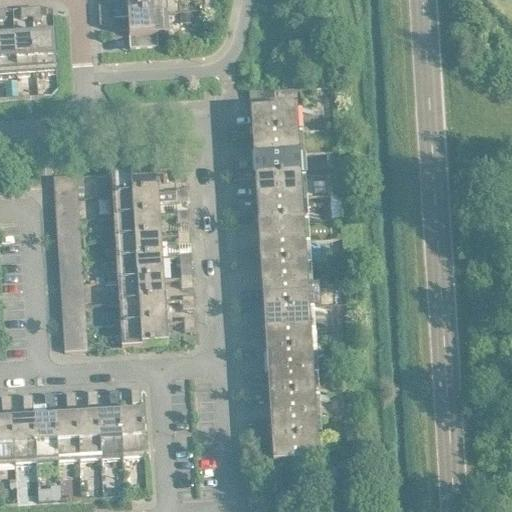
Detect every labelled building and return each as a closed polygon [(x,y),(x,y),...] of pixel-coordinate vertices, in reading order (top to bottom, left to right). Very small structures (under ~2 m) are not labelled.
[(130,0),(131,17),(169,15),(168,0),(130,0)] [(101,7),(102,19),(112,18),(111,6),(101,7)] [(36,18),(36,23),(45,23),(44,17),(44,8),(35,9),(36,18)] [(24,19),(36,18),(35,9),(23,9),(24,19)] [(8,10),(0,10),(0,20),(9,20),(8,10)] [(161,48),(160,36),(171,35),(171,34),(169,15),(131,17),(133,50),(161,48)] [(194,15),(183,15),(183,23),(195,23),(194,15)] [(112,18),(102,19),(103,27),(117,26),(117,18),(112,18)] [(58,36),(37,38),(40,76),(59,75),(60,75),(58,36)] [(37,38),(18,39),(20,77),(40,76),(37,38)] [(18,39),(0,39),(0,70),(0,78),(20,77),(18,39)] [(278,99),(253,101),(254,112),(278,111),(278,99)] [(255,114),(256,135),(300,132),(299,111),(300,111),(300,110),(278,111),(254,112),(254,114),(255,114)] [(256,135),(258,157),(302,154),(300,132),(256,135)] [(258,157),(259,179),(303,176),(302,154),(258,157)] [(177,169),(178,178),(189,178),(188,168),(177,169)] [(115,196),(115,197),(161,194),(159,194),(158,182),(160,182),(160,181),(158,181),(158,173),(160,173),(159,172),(113,174),(114,176),(116,176),(117,196),(115,196)] [(259,179),(260,201),(304,198),(303,176),(259,179)] [(56,178),(57,197),(81,195),(80,177),(56,178)] [(179,190),(179,202),(190,202),(189,190),(179,190)] [(116,218),(116,219),(162,216),(162,215),(160,215),(160,203),(161,203),(161,202),(160,203),(159,195),(161,195),(161,194),(115,197),(115,198),(117,198),(118,218),(116,218)] [(260,201),(262,223),(306,220),(304,198),(260,201)] [(58,204),(59,216),(82,215),(81,203),(58,204)] [(180,212),(181,224),(192,223),(191,211),(180,212)] [(59,216),(59,228),(83,227),(82,215),(59,216)] [(118,240),(164,237),(162,237),(161,225),(163,225),(163,224),(161,224),(161,216),(162,216),(116,219),(118,219),(120,239),(118,240)] [(262,223),(263,245),(307,242),(306,220),(262,223)] [(83,227),(59,228),(60,240),(83,238),(83,227)] [(181,233),(182,245),(193,245),(192,233),(181,233)] [(119,261),(119,262),(165,259),(165,258),(163,258),(162,246),(164,246),(162,246),(162,238),(164,238),(164,237),(118,240),(118,241),(120,241),(121,261),(119,261)] [(263,245),(264,267),(308,264),(307,242),(263,245)] [(61,248),(61,259),(85,258),(84,246),(61,248)] [(194,266),(194,262),(194,254),(183,255),(183,267),(194,266)] [(61,259),(62,271),(85,270),(85,258),(61,259)] [(120,283),(166,280),(165,280),(164,268),(166,268),(165,267),(164,267),(163,260),(165,259),(119,262),(121,262),(122,283),(120,283)] [(264,267),(266,289),(310,286),(308,264),(264,267)] [(85,270),(62,271),(63,283),(86,282),(85,270)] [(184,277),(185,288),(196,288),(195,276),(184,277)] [(122,304),(122,305),(168,302),(168,301),(166,301),(165,290),(167,290),(167,289),(165,289),(165,281),(166,281),(166,280),(120,283),(120,284),(122,284),(124,304),(122,304)] [(266,289),(267,311),(311,308),(310,286),(266,289)] [(63,291),(64,303),(87,301),(87,289),(63,291)] [(185,298),(186,310),(197,309),(196,297),(185,298)] [(64,303),(65,314),(88,313),(87,301),(64,303)] [(123,326),(169,324),(169,323),(167,323),(167,311),(168,311),(168,310),(166,310),(166,303),(168,303),(168,302),(122,305),(124,305),(125,326),(123,326)] [(267,311),(269,333),(312,330),(311,308),(267,311)] [(88,313),(65,314),(66,326),(89,325),(88,313)] [(187,320),(187,332),(198,331),(198,319),(187,320)] [(169,324),(123,326),(123,327),(125,327),(126,347),(124,347),(124,349),(170,346),(170,344),(169,345),(168,333),(170,333),(170,332),(168,332),(167,324),(169,324)] [(269,333),(270,355),(314,352),(312,330),(269,333)] [(91,351),(89,332),(66,334),(67,353),(91,351)] [(270,355),(271,377),(315,374),(314,352),(270,355)] [(271,377),(273,399),(317,396),(315,374),(271,377)] [(134,391),(135,404),(144,404),(143,391),(134,391)] [(113,406),(122,405),(122,392),(112,392),(113,406)] [(91,407),(101,406),(100,393),(91,394),(91,407)] [(70,408),(79,408),(79,395),(69,395),(70,408)] [(48,410),(58,409),(57,396),(47,396),(48,410)] [(273,399),(274,421),(318,418),(317,396),(273,399)] [(27,411),(36,410),(35,397),(26,398),(27,411)] [(5,412),(15,412),(14,399),(4,399),(5,412)] [(123,416),(126,462),(126,460),(146,459),(147,461),(148,461),(146,414),(144,415),(144,417),(136,417),(136,415),(135,415),(135,417),(123,418),(123,416)] [(102,417),(101,417),(104,463),(104,461),(125,460),(125,462),(126,462),(123,416),(122,416),(122,418),(114,419),(114,416),(113,416),(113,419),(102,419),(102,417)] [(80,418),(82,465),(83,465),(83,462),(103,461),(104,463),(101,417),(101,419),(93,420),(93,418),(92,418),(92,420),(80,421),(80,418)] [(58,420),(61,466),(61,464),(82,462),(82,465),(80,418),(79,419),(79,421),(71,421),(71,419),(70,419),(70,421),(59,422),(58,420)] [(274,421),(275,443),(319,440),(318,418),(274,421)] [(37,421),(36,421),(39,467),(40,467),(40,465),(60,464),(60,466),(61,466),(58,420),(58,422),(50,422),(49,420),(49,422),(37,423),(37,421)] [(15,422),(18,469),(18,466),(39,465),(39,467),(36,421),(36,423),(28,424),(28,422),(27,422),(27,424),(15,425),(15,422)] [(0,467),(17,466),(17,469),(18,469),(15,422),(14,422),(15,425),(6,425),(6,423),(6,425),(0,425),(0,467)] [(319,440),(275,443),(277,464),(276,464),(276,466),(277,465),(278,481),(307,480),(306,464),(322,463),(322,461),(321,461),(319,440)] [(53,491),(41,491),(41,503),(63,502),(62,487),(53,488),(53,491)]
